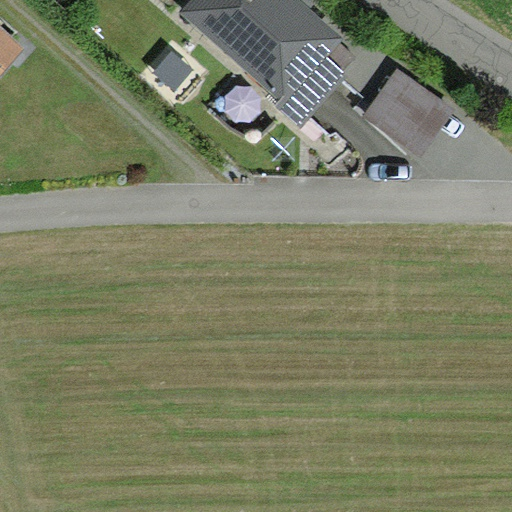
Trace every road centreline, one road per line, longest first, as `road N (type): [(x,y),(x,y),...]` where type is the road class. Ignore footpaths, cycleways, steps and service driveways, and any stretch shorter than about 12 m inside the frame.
road 1 (residential): [(0,217),(511,210)]
road 2 (residential): [(511,65),(410,0)]
